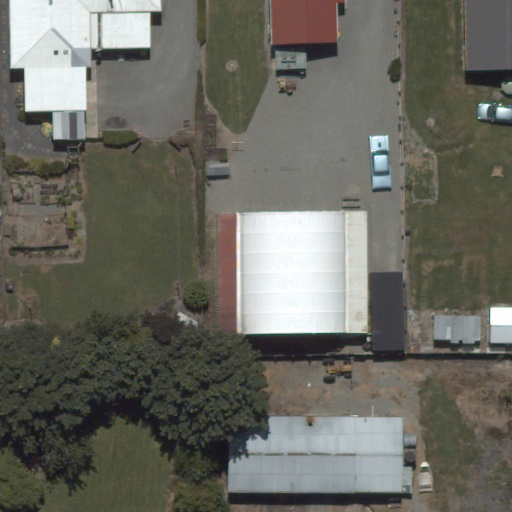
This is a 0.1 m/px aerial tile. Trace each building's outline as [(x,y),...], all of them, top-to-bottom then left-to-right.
[(159,0),(0,0),(1,67),(16,67),(16,115),(49,115),(49,141),(89,141),(88,51),(148,50),(147,15),(160,15),(159,0)] [(330,0),(258,0),(260,49),(331,48),(330,0)] [(511,0),(456,0),(458,73),(511,72),(511,0)] [(393,75),(361,75),(363,126),(395,125),(393,75)] [(511,303),(480,304),(480,349),(511,348),(511,303)] [(221,412),(220,491),(394,494),(395,415),(221,412)]
